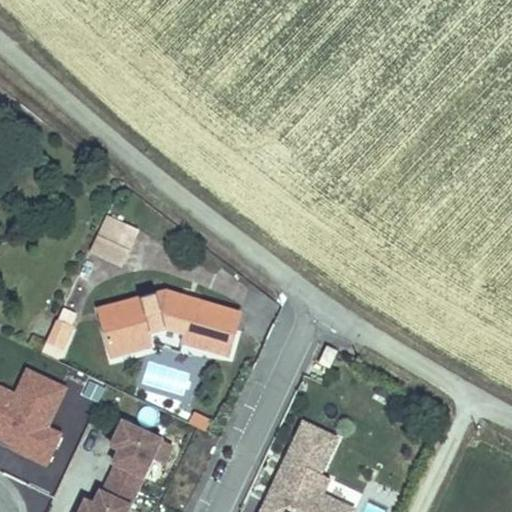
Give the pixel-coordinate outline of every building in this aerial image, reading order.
[(105,215),(87,254),(122,270),(140,231),(105,215)] [(170,289),(98,307),(107,353),(151,342),(151,331),(163,320),(187,326),(185,336),(229,346),(241,307),(170,289)] [(66,328),(52,321),(43,341),(56,348),(66,328)] [(332,375),(336,348),(314,345),(310,372),(332,375)] [(47,428),(65,389),(27,371),(12,401),(0,394),(0,436),(4,438),(7,443),(14,446),(12,450),(45,466),(60,434),(47,428)] [(0,394),(12,401),(15,395),(0,388),(0,394)] [(205,434),(211,422),(193,414),(187,426),(205,434)] [(343,437),(304,419),(260,511),(355,511),(357,510),(317,491),(343,437)] [(162,465),(170,448),(121,424),(109,447),(118,451),(111,465),(114,466),(107,480),(134,493),(150,460),(162,465)] [(125,511),(134,493),(107,480),(101,494),(98,492),(92,506),(83,502),(78,511),(125,511)]
